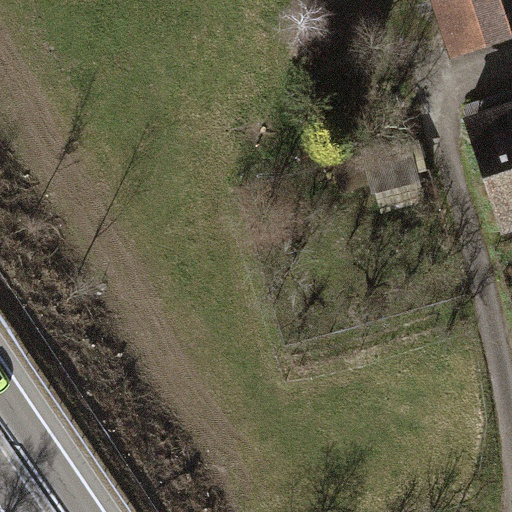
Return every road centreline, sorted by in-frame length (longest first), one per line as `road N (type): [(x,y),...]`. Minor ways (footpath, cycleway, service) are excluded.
road 1 (track): [(511,67),(437,98),(481,279),(511,459)]
road 2 (trunk): [(90,511),(0,378)]
